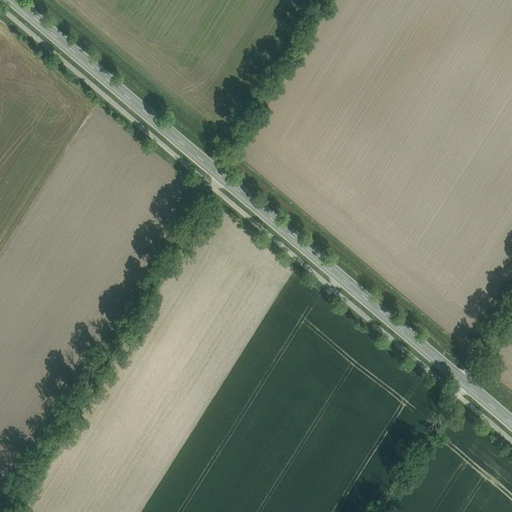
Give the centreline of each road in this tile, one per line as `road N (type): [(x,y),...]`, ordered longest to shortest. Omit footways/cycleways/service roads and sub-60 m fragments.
road 1 (secondary): [(511,427),(13,0)]
road 2 (track): [(5,511),(219,176)]
road 3 (track): [(463,385),(383,511)]
